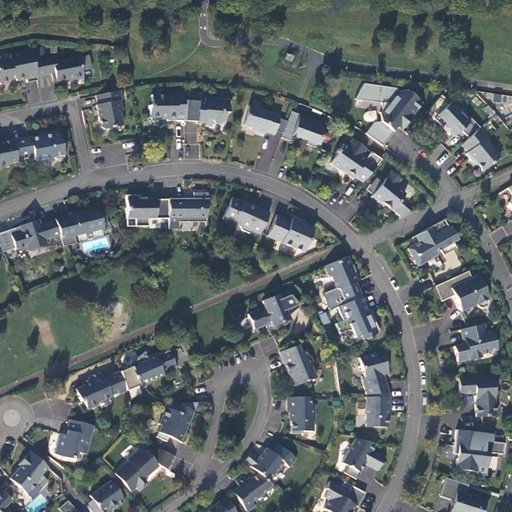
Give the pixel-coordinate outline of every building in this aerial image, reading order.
[(32,62),(31,53),(8,58),(9,61),(0,62),(0,86),(8,84),(10,82),(15,81),(15,83),(25,81),(25,85),(37,83),(36,78),(32,62)] [(290,63),(293,57),(286,54),(283,60),(290,63)] [(32,62),(36,78),(51,74),(52,83),(67,80),(72,82),(82,80),(78,58),(54,63),(53,58),(55,58),(55,57),(32,62)] [(367,136),(383,147),(388,141),(399,129),(410,116),(413,115),(422,103),(407,91),(397,92),(398,89),(364,85),(355,100),(382,104),(383,113),(380,113),(381,122),(374,123),(365,135),(367,136)] [(120,91),(95,96),(97,105),(95,106),(100,128),(103,130),(122,126),(119,115),(121,112),(119,102),(122,101),(120,91)] [(167,122),(184,122),(183,101),(183,94),(175,94),(175,96),(151,96),(151,107),(148,107),(149,119),(167,118),(167,122)] [(440,98),(428,113),(450,136),(451,135),(454,138),(462,131),(467,137),(478,126),(466,114),(463,116),(451,103),(449,105),(440,98)] [(204,103),(183,101),(184,122),(205,124),(206,119),(213,120),(212,122),(215,125),(221,125),(224,123),(225,113),(228,114),(229,102),(204,99),(204,103)] [(279,116),(248,107),(243,127),(257,130),(256,133),(265,135),(265,133),(274,136),(275,132),(279,119),(279,116)] [(364,121),(377,120),(376,110),(363,112),(364,121)] [(291,112),(287,122),(283,134),(281,139),(290,142),(292,136),(307,142),(306,145),(316,149),(317,145),(319,146),(325,127),(299,117),(300,115),(291,112)] [(287,122),(279,119),(275,132),(283,134),(287,122)] [(488,138),(480,129),(462,146),(468,153),(466,155),(473,163),(475,162),(484,172),(500,158),(485,140),(488,138)] [(29,137),(12,140),(16,159),(32,156),(33,159),(36,161),(52,158),(56,160),(63,158),(58,131),(42,134),(43,138),(38,139),(38,136),(29,138),(29,137)] [(0,165),(16,162),(16,159),(12,140),(0,142),(0,165)] [(356,177),(364,183),(383,160),(372,153),(367,160),(362,157),(367,149),(353,140),(348,147),(344,144),(340,151),(338,150),(336,153),(338,154),(331,164),(340,170),(344,169),(347,171),(347,174),(353,178),(356,177)] [(400,219),(413,214),(399,203),(406,195),(399,190),(400,189),(397,186),(402,180),(392,172),(382,184),(373,196),(371,198),(384,207),(385,206),(401,218),(400,218),(400,219)] [(367,190),(373,196),(382,184),(376,179),(367,190)] [(148,220),(169,220),(169,218),(168,200),(139,200),(139,196),(126,196),(126,220),(135,220),(135,227),(148,227),(148,220)] [(182,200),(168,200),(169,218),(177,218),(177,223),(207,223),(206,210),(209,210),(209,199),(193,200),(193,204),(182,204),(182,200)] [(253,232),(260,235),(270,213),(269,213),(268,214),(255,208),(255,206),(249,204),(247,204),(247,205),(232,199),(222,219),(222,221),(232,226),(233,223),(241,227),(240,228),(241,231),(249,235),(252,234),(253,232)] [(58,236),(62,248),(75,244),(73,236),(101,229),(102,230),(97,210),(97,211),(54,222),(54,220),(53,220),(58,236)] [(446,219),(412,238),(416,236),(419,242),(408,249),(412,257),(416,255),(421,264),(441,253),(443,256),(456,248),(453,242),(458,240),(451,228),(449,229),(444,220),(446,219)] [(58,236),(53,220),(39,225),(38,223),(34,225),(31,223),(18,228),(20,233),(10,237),(14,251),(25,247),(26,252),(46,246),(43,239),(57,235),(58,236)] [(264,244),(300,261),(311,238),(289,227),(288,230),(274,224),(264,244)] [(340,291),(346,304),(361,298),(363,297),(357,283),(359,282),(354,273),(353,273),(351,267),(352,267),(348,257),(325,267),(329,277),(332,278),(337,289),(340,291)] [(468,271),(435,287),(441,302),(454,296),(461,312),(477,305),(478,308),(482,309),(487,307),(488,303),(487,300),(489,299),(478,275),(471,278),(468,271)] [(247,314),(254,330),(266,325),(264,322),(270,320),(273,326),(281,323),(284,326),(286,325),(288,323),(290,321),(291,318),(289,316),(299,306),(287,291),(262,302),(266,311),(261,313),(259,310),(247,314)] [(367,311),(361,298),(346,304),(338,308),(344,321),(336,325),(340,335),(350,331),(353,332),(355,338),(363,335),(364,340),(367,339),(368,340),(369,340),(370,340),(371,339),(372,338),(372,337),(372,336),(378,334),(379,332),(379,331),(379,330),(379,329),(370,310),(367,311)] [(323,325),(330,322),(326,312),(319,315),(323,325)] [(485,324),(461,330),(463,340),(465,339),(466,344),(454,347),(458,363),(470,360),(470,361),(482,358),(481,354),(490,352),(488,348),(496,346),(493,332),(488,333),(485,324)] [(296,354),(303,351),(300,345),(293,347),(296,354)] [(293,347),(279,354),(285,367),(287,366),(289,371),(287,372),(294,387),(316,378),(312,367),(313,364),(309,356),(307,357),(305,351),(303,351),(296,354),(293,347)] [(132,367),(120,372),(127,391),(140,385),(139,382),(145,380),(146,382),(164,375),(163,372),(176,367),(169,351),(157,357),(155,355),(148,358),(145,352),(130,364),(132,367)] [(363,381),(368,398),(391,399),(386,383),(379,386),(376,378),(389,375),(384,359),(377,361),(375,355),(359,359),(365,380),(363,381)] [(120,372),(120,371),(104,378),(102,375),(99,373),(90,376),(88,380),(91,385),(88,387),(83,385),(75,390),(80,402),(83,401),(87,410),(98,406),(100,402),(112,397),(111,395),(118,392),(125,390),(126,392),(127,391),(120,372)] [(494,377),(459,379),(460,394),(475,393),(477,418),(497,416),(496,399),(498,397),(497,386),(495,386),(494,377)] [(310,398),(287,398),(286,413),(290,413),(290,434),(300,435),(302,433),(313,432),(313,423),(314,422),(314,406),(310,406),(310,398)] [(368,398),(367,398),(366,429),(389,429),(389,409),(391,409),(391,399),(368,398)] [(188,424),(198,403),(182,404),(181,406),(183,408),(181,415),(166,408),(159,425),(161,426),(158,433),(161,435),(159,440),(166,442),(168,438),(180,443),(186,430),(184,429),(186,423),(188,424)] [(181,406),(182,404),(168,404),(166,408),(181,415),(183,408),(181,406)] [(94,426),(70,420),(66,435),(60,433),(55,455),(62,457),(69,459),(76,460),(76,459),(78,453),(87,455),(94,426)] [(492,435),(456,431),(453,454),(459,455),(459,460),(456,459),(455,470),(476,472),(477,467),(487,469),(489,453),(503,455),(504,444),(491,442),(492,435)] [(376,445),(356,440),(353,447),(349,449),(349,453),(343,464),(349,467),(348,468),(345,474),(357,481),(361,473),(360,470),(362,466),(365,465),(378,472),(386,459),(373,452),(376,445)] [(251,453),(243,462),(257,474),(268,482),(283,464),(289,468),(296,460),(278,445),(272,453),(266,448),(257,459),(251,453)] [(154,455),(153,458),(147,453),(140,450),(127,461),(128,462),(114,474),(131,492),(136,487),(140,491),(148,484),(144,480),(159,467),(171,472),(177,458),(157,449),(154,455)] [(48,468),(30,452),(21,461),(23,463),(20,467),(9,479),(27,495),(39,481),(38,479),(48,468)] [(268,482),(257,474),(248,481),(244,478),(237,484),(239,487),(233,493),(238,500),(242,497),(252,510),(256,506),(253,502),(265,493),(271,485),(268,482)] [(470,486),(447,479),(441,497),(454,501),(451,511),(486,511),(490,501),(466,494),(470,486)] [(92,500),(86,505),(90,511),(104,511),(115,505),(117,507),(125,501),(111,481),(90,496),(92,500)] [(366,494),(345,483),(343,487),(350,491),(348,493),(330,483),(326,490),(329,492),(325,499),(329,501),(324,510),(328,511),(352,511),(356,507),(358,508),(366,494)] [(10,501),(0,490),(0,511),(10,511),(5,506),(10,501)] [(219,504),(218,503),(205,511),(235,511),(226,499),(219,504)]
